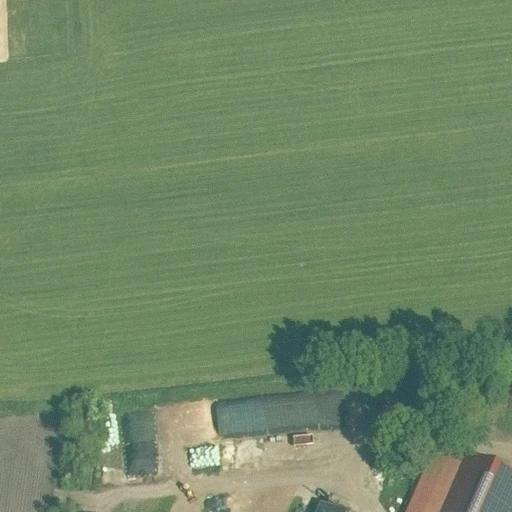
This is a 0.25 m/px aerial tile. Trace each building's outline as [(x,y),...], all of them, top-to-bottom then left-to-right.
[(257,440),(349,430),(345,397),(253,407),(257,440)] [(511,511),(511,478),(442,448),(415,511),(511,511)] [(181,478),(217,476),(216,454),(179,456),(181,478)] [(198,511),(201,506),(185,499),(179,511),(198,511)] [(343,511),(323,503),(319,511),(343,511)]
